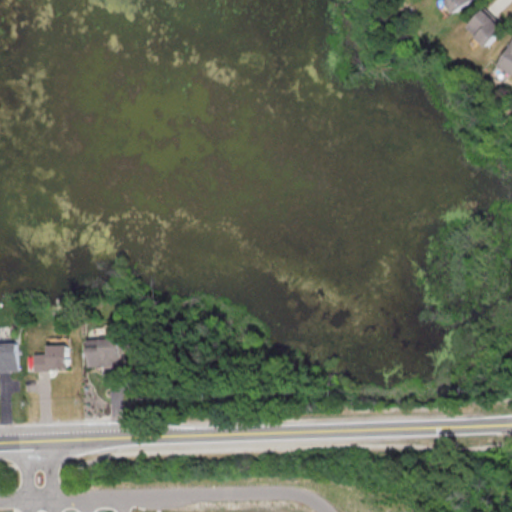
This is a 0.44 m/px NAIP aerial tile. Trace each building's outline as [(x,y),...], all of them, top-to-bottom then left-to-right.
[(471,0),(445,0),(454,12),(471,0)] [(487,46),(504,28),(483,8),(466,26),(487,46)] [(511,73),(511,39),(491,74),(505,82),(510,73),(511,73)] [(88,367),(121,366),(120,337),(87,338),(88,367)] [(19,341),(0,341),(0,371),(20,371),(19,341)] [(35,353),(35,369),(70,369),(70,344),(49,344),(49,353),(35,353)]
